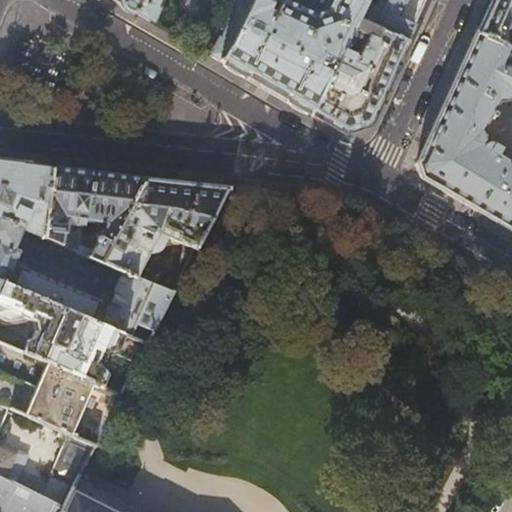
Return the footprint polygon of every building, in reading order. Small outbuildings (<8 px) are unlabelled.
[(113,0),(137,13),(142,0),(113,0)] [(142,0),(137,13),(155,24),(162,5),(161,4),(162,0),(142,0)] [(218,36),(208,55),(220,62),(251,0),(233,0),(225,17),(229,19),(220,37),(218,36)] [(326,0),(321,12),(312,17),(280,2),(280,0),(251,0),(220,62),(265,88),(309,113),(336,59),(347,36),(354,21),(363,4),(364,0),(326,0)] [(375,0),(372,8),(363,4),(354,21),(404,43),(417,14),(423,0),(375,0)] [(511,0),(489,0),(474,34),(507,48),(511,50),(511,0)] [(354,21),(347,36),(357,41),(349,58),(344,55),(341,61),(336,59),(309,113),(330,126),(343,133),(367,125),(382,91),(404,43),(354,21)] [(511,50),(507,48),(474,34),(455,76),(443,102),(415,163),(420,178),(455,199),(465,205),(511,232),(511,231),(511,163),(497,155),(501,149),(489,142),(485,143),(483,143),(484,140),(484,137),(481,132),(499,102),(504,102),(506,101),(509,99),(511,96),(511,50)] [(0,220),(20,230),(43,238),(50,168),(12,163),(0,161),(0,220)] [(101,263),(144,178),(107,174),(95,173),(50,168),(43,238),(101,263)] [(180,183),(144,178),(101,263),(111,267),(135,278),(158,233),(195,250),(227,188),(180,183)] [(11,251),(20,230),(0,220),(0,281),(145,345),(172,294),(135,278),(111,267),(101,290),(112,295),(105,311),(97,308),(99,302),(17,267),(14,274),(9,272),(16,253),(11,251)] [(0,322),(5,325),(27,321),(28,319),(35,323),(35,333),(26,355),(102,387),(107,375),(98,364),(105,348),(137,362),(145,345),(0,281),(0,322)] [(0,343),(0,405),(7,409),(94,446),(120,395),(102,387),(26,355),(0,343)] [(0,478),(61,509),(76,479),(80,471),(94,446),(7,409),(0,425),(0,478)] [(113,511),(106,509),(108,504),(108,500),(105,494),(103,492),(76,479),(61,509),(0,478),(0,511),(113,511)]
